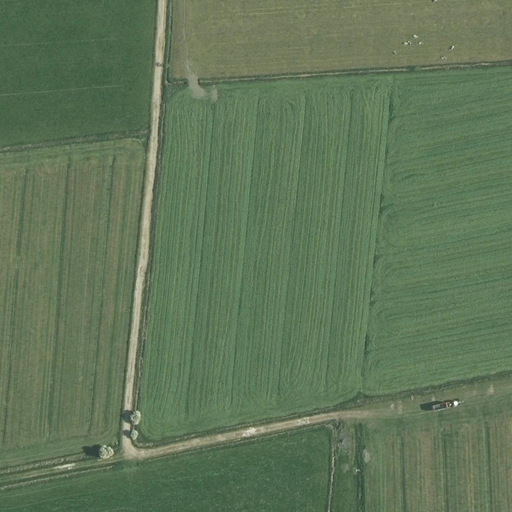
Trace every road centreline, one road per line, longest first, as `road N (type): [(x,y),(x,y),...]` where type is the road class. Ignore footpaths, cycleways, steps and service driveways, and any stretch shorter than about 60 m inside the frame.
road 1 (track): [(160,0),(127,438),(133,454)]
road 2 (track): [(342,411),(0,480)]
